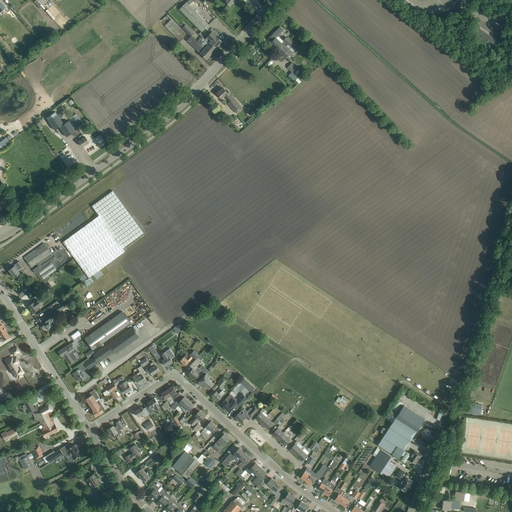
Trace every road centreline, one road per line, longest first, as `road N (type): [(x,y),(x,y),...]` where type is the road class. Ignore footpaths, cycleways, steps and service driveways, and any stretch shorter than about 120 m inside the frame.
road 1 (tertiary): [(0,237),(177,110),(277,0)]
road 2 (track): [(434,446),(511,225)]
road 3 (track): [(447,407),(403,381),(384,406),(372,407),(297,358),(275,378)]
road 4 (residential): [(239,434),(173,374),(88,430)]
road 5 (tertiary): [(88,430),(0,290)]
